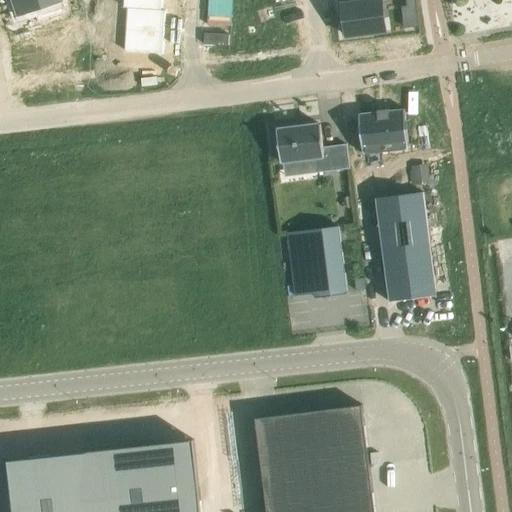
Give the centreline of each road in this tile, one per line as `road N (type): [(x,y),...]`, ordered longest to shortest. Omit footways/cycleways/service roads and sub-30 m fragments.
road 1 (tertiary): [(0,392),(401,352),(437,371),(454,393),(471,511)]
road 2 (residential): [(1,120),(193,96)]
road 3 (residential): [(323,80),(511,52)]
road 4 (residential): [(193,96),(323,80)]
